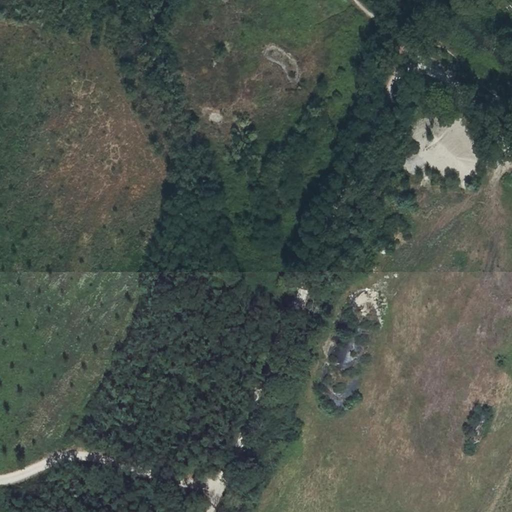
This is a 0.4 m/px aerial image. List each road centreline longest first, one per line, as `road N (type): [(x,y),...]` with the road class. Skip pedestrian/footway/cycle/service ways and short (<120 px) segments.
road 1 (track): [(206,511),(412,59)]
road 2 (track): [(217,487),(80,453),(0,479)]
road 3 (track): [(412,59),(436,71),(511,148)]
